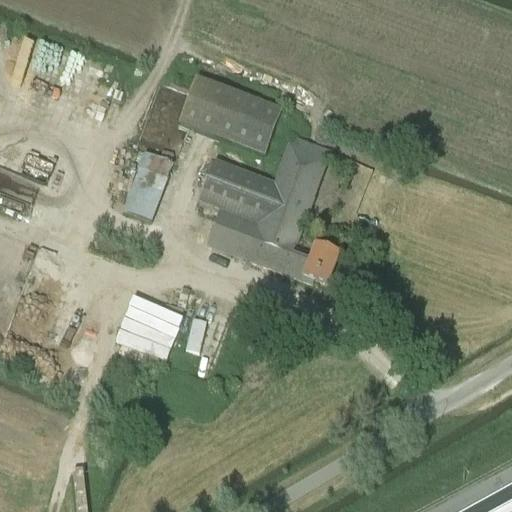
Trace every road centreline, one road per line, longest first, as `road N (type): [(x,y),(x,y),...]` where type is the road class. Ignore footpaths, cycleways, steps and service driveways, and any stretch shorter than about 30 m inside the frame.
road 1 (unclassified): [(257,511),(511,361)]
road 2 (track): [(201,277),(151,270),(0,215)]
